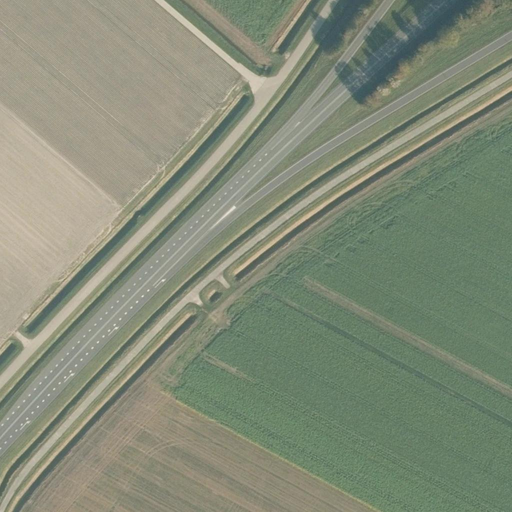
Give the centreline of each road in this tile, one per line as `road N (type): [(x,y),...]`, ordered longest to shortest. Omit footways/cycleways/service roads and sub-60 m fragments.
road 1 (unclassified): [(1,511),(27,467),(193,292),(323,190),(511,77)]
road 2 (unclassified): [(0,381),(230,138),(334,0)]
road 3 (trunk): [(148,279),(326,145),(511,33)]
road 4 (trunk): [(275,154),(449,0)]
road 5 (trunk): [(0,437),(148,279)]
road 6 (trunk): [(388,0),(275,154)]
road 7 (trunk): [(148,279),(275,154)]
